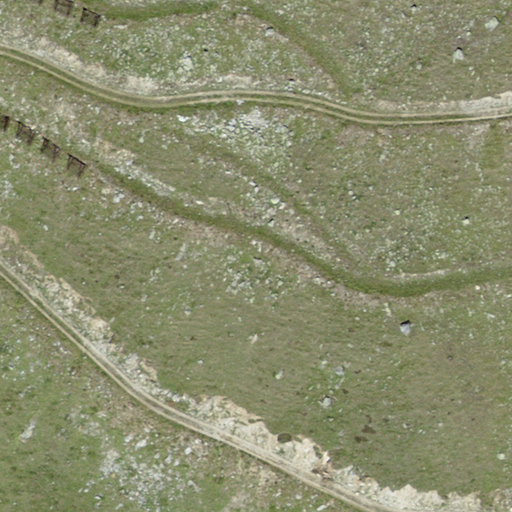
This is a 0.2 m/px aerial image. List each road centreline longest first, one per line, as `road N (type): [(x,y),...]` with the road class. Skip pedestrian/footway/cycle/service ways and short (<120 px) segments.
road 1 (track): [(511,109),(380,118),(292,100),(120,98),(0,50)]
road 2 (track): [(0,270),(162,411),(386,511)]
